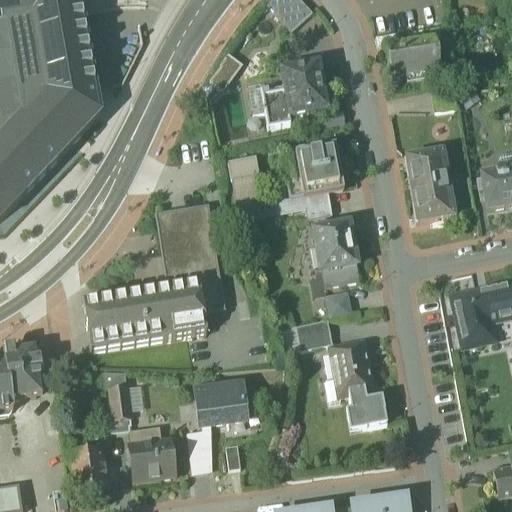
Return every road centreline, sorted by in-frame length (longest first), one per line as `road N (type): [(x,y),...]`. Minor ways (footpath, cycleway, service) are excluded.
road 1 (tertiary): [(204,0),(107,189),(52,261),(0,298)]
road 2 (residential): [(336,0),(355,48),(406,276)]
road 3 (residential): [(442,477),(200,511)]
road 4 (residential): [(406,276),(442,477)]
